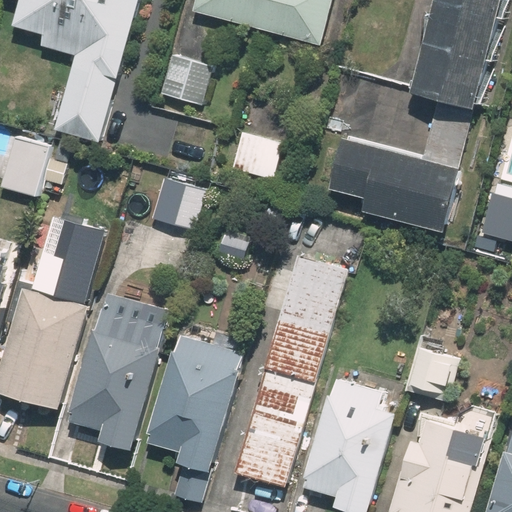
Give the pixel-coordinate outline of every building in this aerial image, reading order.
[(28,0),(22,26),(52,34),(48,46),(80,54),(60,131),(106,143),(143,0),(28,0)] [(203,0),(200,14),(327,48),(340,0),(203,0)] [(484,111),(511,3),(511,0),(442,0),(417,93),(441,100),(484,111)] [(221,66),(179,54),(168,94),(210,106),(221,66)] [(441,100),(427,152),(354,132),(339,188),(377,199),(374,211),(411,222),(451,232),(484,111),(441,100)] [(2,182),(36,192),(51,140),(17,130),(2,182)] [(289,143),(246,132),(237,168),(280,179),(289,143)] [(211,187),(176,179),(166,221),(201,230),(211,187)] [(511,187),(498,184),(495,194),(492,193),(481,232),(511,242),(511,187)] [(83,202),(47,192),(38,227),(73,237),(83,202)] [(258,235),(232,227),(224,254),(250,262),(258,235)] [(356,266),(305,251),(243,474),(295,489),(356,266)] [(0,394),(59,410),(86,305),(92,282),(47,271),(42,291),(21,285),(0,365),(0,394)] [(97,442),(130,451),(169,310),(107,293),(96,331),(92,330),(69,413),(70,413),(68,422),(100,431),(97,442)] [(174,352),(170,351),(146,434),(148,435),(146,443),(179,453),(176,464),(183,466),(175,493),(174,495),(201,503),(202,500),(245,354),(179,335),(174,352)] [(466,353),(425,343),(413,389),(455,400),(466,353)] [(353,511),(375,511),(405,410),(408,398),(346,381),(315,491),(344,499),(341,509),(353,511)] [(478,511),(506,412),(467,402),(462,423),(435,416),(428,441),(418,438),(398,511),(478,511)] [(511,511),(511,445),(492,511),(511,511)]
